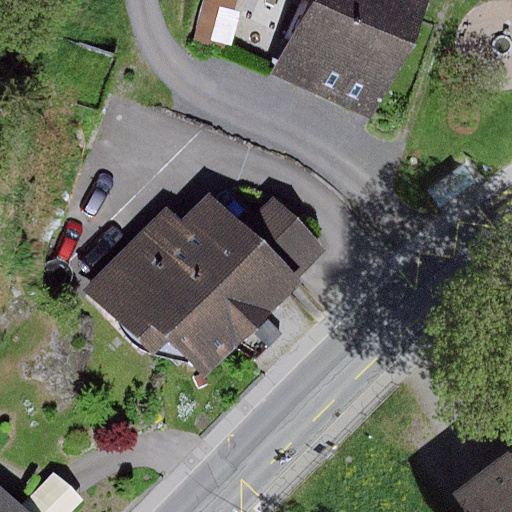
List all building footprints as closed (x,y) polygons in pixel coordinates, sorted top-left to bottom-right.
[(229,0),(200,0),(191,37),(218,44),(229,0)] [(292,0),(260,72),(360,117),(412,0),(292,0)] [(91,111),(111,59),(69,43),(49,96),(91,111)] [(107,163),(121,125),(101,118),(87,155),(107,163)] [(478,183),(462,163),(428,189),(443,209),(478,183)] [(168,219),(155,206),(68,292),(132,357),(145,345),(180,380),(310,252),(261,202),(231,232),(193,194),(168,219)] [(511,511),(511,453),(455,497),(466,511),(511,511)] [(10,511),(0,501),(0,511),(66,511),(76,502),(45,474),(10,511)]
